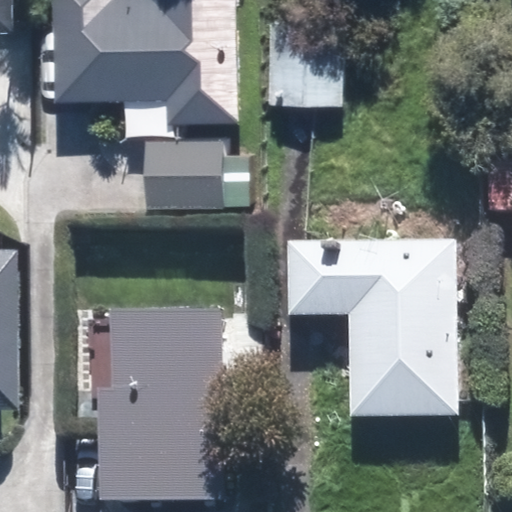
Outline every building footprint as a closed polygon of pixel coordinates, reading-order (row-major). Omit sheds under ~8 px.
[(13,0),(0,0),(0,9),(14,9),(13,0)] [(54,0),(56,105),(172,103),(172,118),(233,117),(231,0),(54,0)] [(340,23),(270,22),(269,98),(340,98),(340,23)] [(224,205),(223,138),(141,140),(143,207),(224,205)] [(453,240),(291,242),(292,311),(350,310),(352,409),(455,408),(453,240)] [(0,390),(19,391),(15,242),(0,242),(0,390)] [(214,495),(210,311),(114,313),(116,386),(105,386),(107,497),(214,495)]
